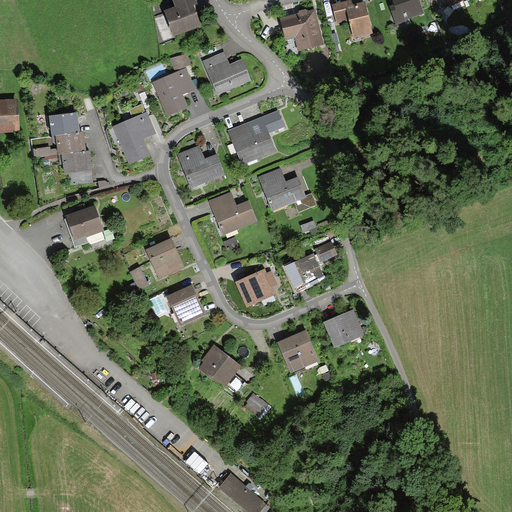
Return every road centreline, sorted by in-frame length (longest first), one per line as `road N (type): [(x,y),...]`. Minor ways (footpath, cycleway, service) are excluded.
road 1 (residential): [(286,76),(183,128),(160,158),(163,175),(217,296),(240,321),(267,323),(360,283)]
road 2 (residential): [(286,76),(314,104),(338,158),(360,283)]
road 3 (residential): [(0,232),(136,397)]
road 4 (residential): [(360,283),(419,414)]
